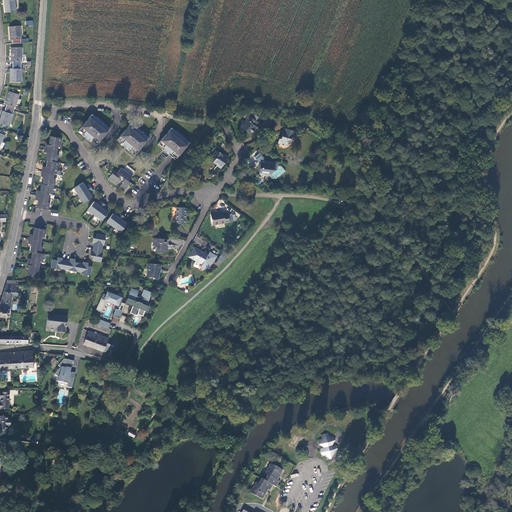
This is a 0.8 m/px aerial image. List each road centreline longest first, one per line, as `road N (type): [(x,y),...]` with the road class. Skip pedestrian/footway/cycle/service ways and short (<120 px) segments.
road 1 (residential): [(35,121),(69,132),(121,200),(214,193)]
road 2 (residential): [(119,324),(134,338),(126,361),(116,364),(0,348)]
road 3 (residential): [(35,121),(44,0)]
